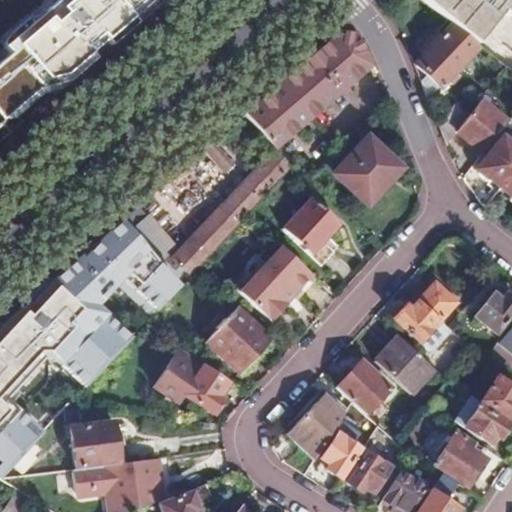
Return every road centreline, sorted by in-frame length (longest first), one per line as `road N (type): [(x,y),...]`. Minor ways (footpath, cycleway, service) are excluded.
road 1 (residential): [(447,207),(246,425),(251,473),(312,511)]
road 2 (primary): [(0,233),(268,0)]
road 3 (residential): [(447,207),(379,35),(352,0)]
